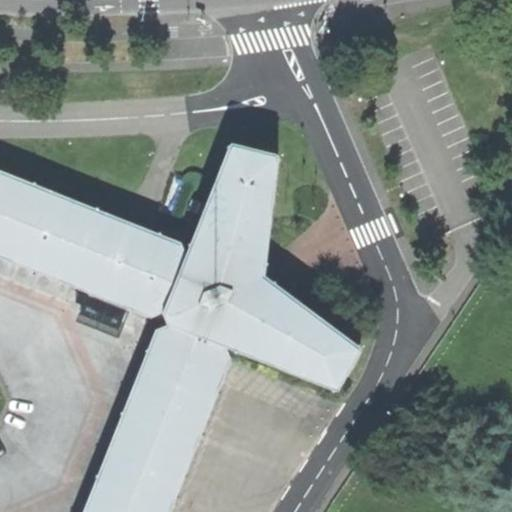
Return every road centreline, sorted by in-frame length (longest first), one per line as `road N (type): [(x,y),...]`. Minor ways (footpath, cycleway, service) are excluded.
road 1 (unclassified): [(302,89),(166,115),(0,120)]
road 2 (unclassified): [(416,339),(302,89)]
road 3 (unclassified): [(298,511),(416,339)]
road 4 (unclassified): [(416,339),(511,213)]
